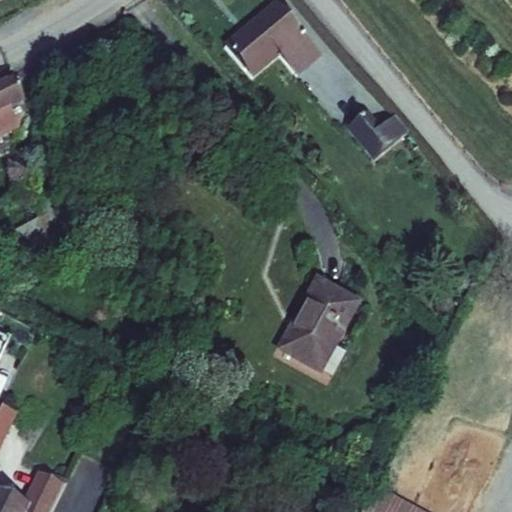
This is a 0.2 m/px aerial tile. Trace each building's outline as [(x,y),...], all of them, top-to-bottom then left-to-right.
[(266,0),(216,40),(242,71),(267,52),(285,72),(309,51),(266,0)] [(0,119),(15,111),(2,84),(0,85),(0,119)] [(354,113),(335,126),(363,159),(396,131),(381,114),(367,126),(354,113)] [(38,220),(14,232),(26,256),(50,244),(38,220)] [(27,256),(32,266),(55,254),(50,244),(27,256)] [(295,304),(263,374),(302,389),(334,325),(295,304)] [(0,360),(9,341),(0,336),(0,360)] [(0,407),(0,433),(9,414),(0,407)] [(174,445),(192,454),(198,441),(181,432),(174,445)] [(0,497),(0,511),(47,511),(58,488),(31,476),(15,505),(0,497)] [(420,511),(376,489),(363,511),(420,511)]
